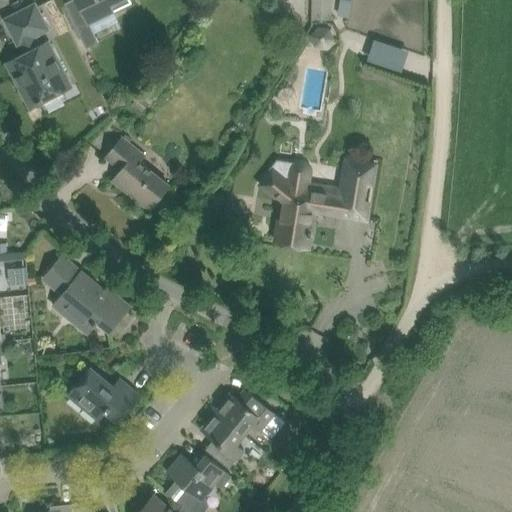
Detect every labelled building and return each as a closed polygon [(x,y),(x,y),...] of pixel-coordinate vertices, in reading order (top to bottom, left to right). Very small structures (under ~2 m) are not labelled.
[(71,0),(65,3),(86,48),(99,42),(92,28),(90,23),(113,11),(132,2),(131,0),(71,0)] [(312,0),(312,19),(332,19),(332,0),(312,0)] [(50,30),(45,20),(36,3),(5,19),(18,46),(21,45),(26,53),(6,64),(30,109),(73,87),(50,41),(41,46),(37,37),(50,30)] [(170,185),(154,172),(140,161),(145,155),(123,137),(107,158),(122,170),(114,181),(150,210),(170,185)] [(343,189),(311,183),(313,170),(310,163),(302,159),(294,161),(292,164),(278,162),(272,170),(273,171),(262,184),(277,196),(278,195),(287,202),(284,220),(280,219),(276,242),(309,248),(315,210),(367,219),(376,164),(347,159),(343,189)] [(58,279),(52,286),(63,295),(74,304),(65,315),(88,333),(98,321),(111,332),(131,307),(111,290),(106,296),(81,276),(83,273),(71,263),(58,279)] [(119,422),(141,395),(121,379),(114,387),(91,368),(68,396),(100,421),(107,412),(119,422)] [(276,413),(257,398),(247,390),(240,399),(232,393),(217,411),(245,434),(253,425),(260,432),(264,428),(276,413)] [(245,434),(217,411),(202,430),(219,444),(212,453),(227,466),(230,468),(245,450),(238,444),(245,434)] [(167,492),(175,499),(191,511),(203,511),(209,505),(206,495),(216,483),(222,488),(232,475),(206,454),(197,465),(183,454),(167,472),(177,480),(167,492)] [(141,511),(173,511),(154,496),(141,511)]
